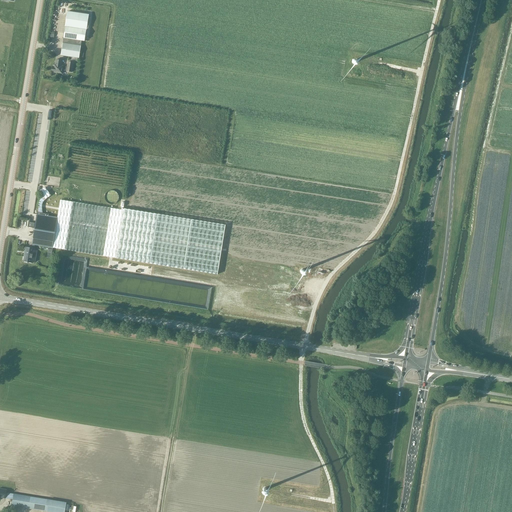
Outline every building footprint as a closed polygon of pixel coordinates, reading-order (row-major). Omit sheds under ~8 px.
[(67,11),(67,15),(65,27),(64,33),(61,55),(79,58),(81,41),(84,41),(86,30),(88,15),(67,11)] [(74,62),(67,61),(67,66),(63,66),(63,65),(59,65),(60,60),(56,59),(55,64),(54,64),(53,67),(52,67),(51,72),(62,74),(62,70),(66,71),(72,72),(74,62)] [(32,245),(31,248),(34,248),(35,245),(41,246),(48,247),(52,248),(90,254),(115,258),(117,247),(123,210),(82,203),(60,199),(57,217),(49,216),(49,214),(37,212),(37,214),(32,245)] [(57,206),(57,205),(56,204),(56,202),(55,201),(54,200),(52,200),(50,199),(49,199),(47,200),(45,201),(44,202),(43,203),(43,204),(42,206),(43,207),(43,209),(43,210),(44,211),(45,212),(47,213),(48,213),(49,213),(50,213),(52,213),(54,212),(55,211),(56,209),(57,208),(57,206)] [(117,247),(115,258),(217,274),(225,225),(124,209),(123,210),(117,247)] [(25,247),(23,262),(33,263),(33,262),(35,262),(36,256),(34,255),(35,248),(25,247)] [(64,511),(66,502),(49,499),(6,493),(6,491),(0,490),(0,497),(5,499),(5,498),(13,499),(12,506),(50,511),(64,511)]
